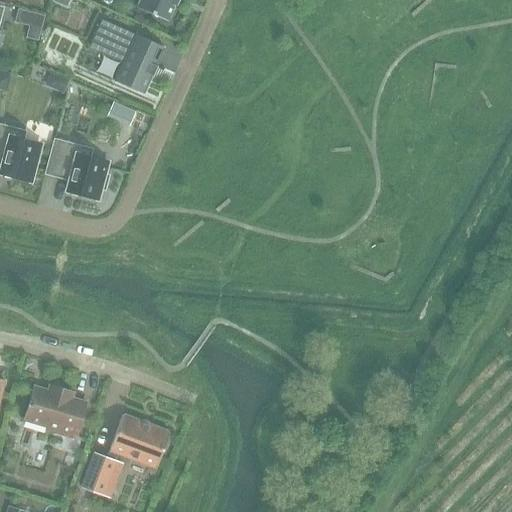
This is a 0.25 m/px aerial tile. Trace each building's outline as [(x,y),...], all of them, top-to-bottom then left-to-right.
[(138,0),(136,7),(166,21),(173,5),(175,6),(177,0),(138,0)] [(155,66),(163,48),(134,34),(101,20),(89,46),(122,61),(113,81),(142,94),(151,76),(152,76),(150,75),(154,67),(155,67),(156,66),(155,66)] [(28,26),(25,38),(39,41),(42,30),(28,26)] [(0,73),(0,89),(5,91),(9,76),(0,73)] [(58,77),(53,90),(62,94),(68,81),(58,77)] [(113,103),(107,116),(128,126),(134,113),(113,103)] [(24,131),(0,124),(0,161),(2,162),(0,170),(0,174),(29,182),(39,143),(22,139),(24,131)] [(44,174),(69,180),(66,192),(96,199),(99,188),(104,190),(108,175),(103,174),(106,161),(89,157),(91,149),(54,139),(44,174)] [(71,397),(73,392),(48,385),(47,390),(33,386),(23,420),(47,427),(46,430),(74,438),(85,401),(71,397)] [(155,468),(168,432),(122,414),(108,450),(109,450),(106,458),(93,453),(80,487),(101,494),(117,453),(155,468)]
